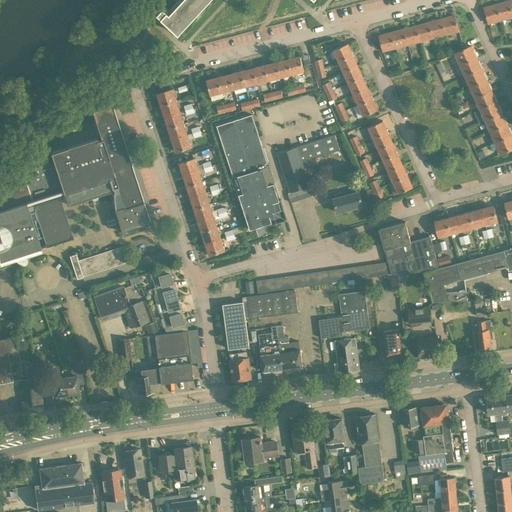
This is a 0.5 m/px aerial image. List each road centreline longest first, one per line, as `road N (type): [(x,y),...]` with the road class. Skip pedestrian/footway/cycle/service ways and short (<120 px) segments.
road 1 (residential): [(216,410),(206,318),(138,87),(144,77),(355,21)]
road 2 (secondary): [(216,410),(464,374)]
road 3 (secondary): [(0,444),(216,410)]
road 4 (residential): [(439,196),(355,21)]
road 5 (residential): [(481,511),(464,374)]
